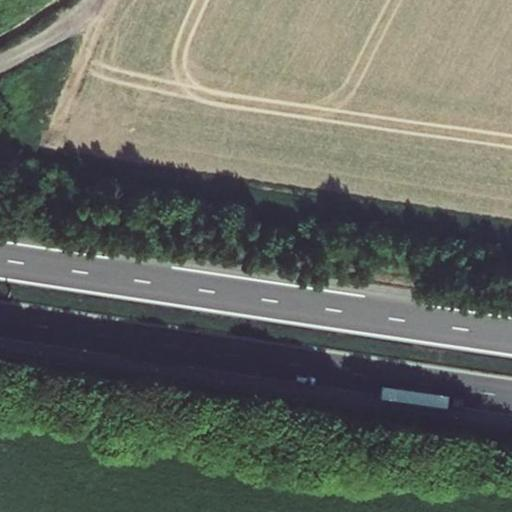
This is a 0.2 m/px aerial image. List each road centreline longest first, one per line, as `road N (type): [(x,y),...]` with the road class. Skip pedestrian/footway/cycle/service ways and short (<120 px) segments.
road 1 (motorway): [(0,320),(511,397)]
road 2 (motorway): [(511,337),(0,260)]
